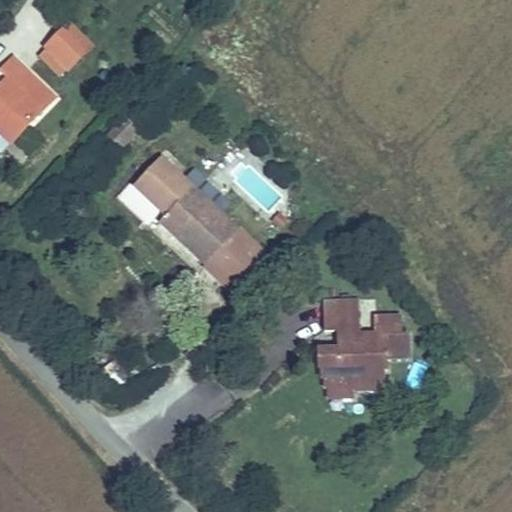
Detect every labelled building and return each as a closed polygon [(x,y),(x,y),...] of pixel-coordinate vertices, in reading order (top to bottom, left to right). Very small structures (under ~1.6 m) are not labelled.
[(74,9),(49,31),(69,54),(94,31),(74,9)] [(0,124),(46,83),(11,44),(0,54),(0,57),(5,62),(0,66),(0,124)] [(115,101),(98,118),(109,129),(127,112),(115,101)] [(124,150),(139,130),(123,118),(108,138),(124,150)] [(152,149),(124,176),(140,192),(153,179),(166,192),(153,205),(149,209),(219,279),(235,262),(241,268),(250,259),(244,253),(250,247),(152,149)] [(153,179),(140,192),(153,205),(166,192),(153,179)] [(313,311),(339,311),(337,286),(305,285),(305,311),(313,311)] [(360,314),(339,316),(314,328),(297,339),(297,382),(321,381),(323,373),(353,373),(353,368),(361,368),(364,353),(369,352),(371,337),(393,337),(394,310),(382,310),(381,301),(359,300),(360,314)] [(339,316),(339,311),(313,311),(314,328),(339,316)]
